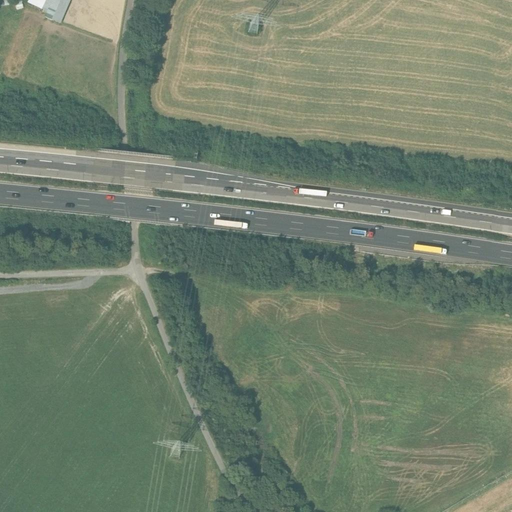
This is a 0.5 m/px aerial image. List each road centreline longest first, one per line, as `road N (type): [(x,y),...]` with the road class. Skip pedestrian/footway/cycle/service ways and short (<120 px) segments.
road 1 (track): [(257,511),(218,462),(138,271),(121,119),(129,0)]
road 2 (motorway): [(0,194),(511,254)]
road 3 (motorway): [(511,227),(0,169)]
